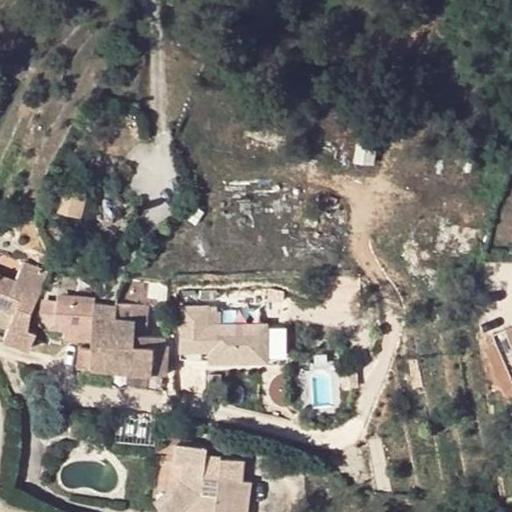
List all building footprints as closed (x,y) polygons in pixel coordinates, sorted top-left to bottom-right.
[(63,185),(57,209),(78,215),(84,191),(63,185)] [(48,273),(0,253),(0,305),(14,311),(10,322),(3,338),(29,349),(36,332),(28,329),(31,311),(36,302),(48,273)] [(115,304),(93,302),(57,298),(55,321),(61,322),(60,328),(64,328),(63,337),(92,339),(92,326),(115,328),(115,304)] [(145,321),(146,305),(116,301),(115,304),(115,328),(92,326),(92,339),(91,349),(80,348),(77,368),(91,369),(91,366),(114,369),(115,345),(133,342),(133,334),(134,322),(145,323),(145,321)] [(0,305),(0,317),(10,322),(14,311),(0,305)] [(254,344),(256,321),(208,321),(209,344),(254,344)] [(134,322),(133,334),(144,334),(145,323),(134,322)] [(511,362),(511,335),(507,325),(494,332),(510,363),(511,362)] [(164,336),(144,334),(133,334),(133,342),(115,345),(114,369),(164,375),(166,375),(168,344),(164,344),(164,336)] [(56,422),(57,435),(70,434),(69,436),(86,439),(88,419),(79,417),(79,419),(71,419),(56,422)] [(162,429),(161,442),(175,444),(179,444),(180,431),(162,429)] [(242,460),(205,456),(206,447),(179,444),(175,444),(174,464),(182,464),(180,480),(170,489),(173,492),(157,505),(162,511),(245,511),(250,481),(240,480),(242,460)] [(170,489),(154,501),(157,505),(173,492),(170,489)]
